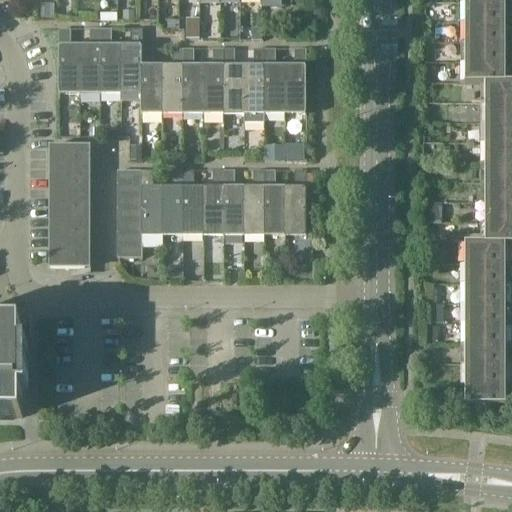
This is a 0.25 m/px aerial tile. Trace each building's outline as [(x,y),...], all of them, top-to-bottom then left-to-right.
[(507,25),(507,5),(466,5),(466,25),(507,25)] [(55,6),(41,6),(41,20),(55,20),(55,6)] [(135,12),(124,12),(124,21),(135,21),(135,12)] [(200,21),(187,21),(187,41),(200,41),(200,21)] [(507,45),(507,25),(466,25),(466,45),(507,45)] [(81,95),(81,58),(81,51),(71,51),(71,32),(60,32),(60,95),(81,95)] [(101,95),(101,32),(90,32),(90,51),(81,51),(81,58),(81,95),(101,95)] [(121,95),(121,57),(121,51),(112,51),(112,32),(101,32),(101,95),(121,95)] [(143,52),(144,52),(144,32),(131,32),(131,51),(121,51),(121,57),(121,95),(121,103),(142,103),(142,95),(143,95),(143,52)] [(507,65),(507,45),(466,45),(466,66),(507,65)] [(184,116),(184,51),(173,51),(173,70),(164,70),(164,78),(164,116),(184,116)] [(204,116),(204,78),(204,70),(195,70),(195,51),(184,51),(184,116),(204,116)] [(164,116),(164,78),(164,70),(154,70),(154,52),(144,52),(143,52),(143,95),(142,95),(142,103),(142,116),(164,116)] [(225,116),(225,52),(214,52),(213,70),(204,70),(204,78),(204,116),(225,116)] [(245,116),(245,78),(245,70),(236,70),(235,52),(225,52),(225,116),(245,116)] [(266,116),(266,52),(255,52),(255,70),(245,70),(245,78),(245,116),(245,125),(266,125),(266,116)] [(286,116),(286,77),(286,70),(276,70),(276,52),(266,52),(266,116),(286,116)] [(307,116),(307,52),(295,52),(295,70),(286,70),(286,77),(286,116),(307,116)] [(507,86),(507,65),(466,66),(466,87),(486,87),(486,86),(507,86)] [(511,85),(507,86),(486,86),(486,87),(486,106),(511,105),(511,85)] [(511,125),(511,105),(486,106),(486,126),(511,125)] [(511,145),(511,125),(486,126),(486,146),(511,145)] [(100,131),(90,131),(90,139),(100,139),(100,131)] [(511,165),(511,145),(486,146),(487,166),(511,165)] [(86,272),(86,148),(55,148),(55,272),(86,272)] [(143,148),(131,148),(131,162),(143,162),(143,148)] [(285,148),(265,148),(266,164),(286,164),(285,148)] [(511,185),(511,165),(487,166),(487,186),(511,185)] [(143,173),(118,174),(118,186),(143,186),(143,173)] [(153,173),(143,173),(143,186),(143,199),(143,211),(143,223),(143,236),(143,237),(164,237),(164,200),(164,192),(154,192),(153,173)] [(173,192),(164,192),(164,200),(164,237),(184,237),(184,173),(173,173),(173,192)] [(195,173),(184,173),(184,237),(204,237),(204,199),(204,192),(195,192),(195,173)] [(213,192),(204,192),(204,199),(204,237),(224,237),(224,173),(213,173),(213,192)] [(235,173),(224,173),(224,237),(245,237),(245,199),(245,192),(235,192),(235,173)] [(255,192),(245,192),(245,199),(245,237),(266,237),(266,173),(255,173),(255,192)] [(277,173),(266,173),(266,237),(286,237),(286,199),(286,192),(277,192),(277,173)] [(296,192),(286,192),(286,199),(286,237),(307,237),(307,201),(307,200),(313,200),(313,177),(307,177),(307,173),(296,173),(296,192)] [(511,205),(511,185),(487,186),(487,206),(511,205)] [(143,186),(118,186),(118,199),(143,199),(143,186)] [(143,199),(118,199),(118,211),(143,211),(143,199)] [(511,226),(511,205),(487,206),(487,226),(511,226)] [(143,211),(118,211),(118,223),(143,223),(143,211)] [(143,223),(118,223),(118,236),(143,236),(143,223)] [(511,246),(511,226),(487,226),(487,245),(487,246),(508,246),(511,246)] [(143,236),(118,236),(118,248),(143,248),(143,237),(143,236)] [(508,266),(508,246),(487,246),(487,245),(467,245),(467,266),(508,266)] [(143,248),(118,248),(118,261),(143,261),(143,248)] [(508,286),(508,266),(467,266),(467,286),(508,286)] [(161,267),(148,267),(148,280),(161,280),(161,267)] [(508,306),(508,286),(467,286),(467,307),(508,306)] [(508,327),(508,306),(467,307),(467,327),(508,327)] [(20,319),(20,328),(0,327),(0,418),(23,419),(23,343),(31,343),(31,319),(20,319)] [(509,347),(508,327),(467,327),(467,347),(509,347)] [(438,329),(428,329),(428,344),(438,344),(438,329)] [(509,367),(509,347),(467,347),(468,367),(509,367)] [(509,387),(509,367),(468,367),(468,387),(509,387)] [(509,407),(509,387),(468,387),(468,408),(509,407)] [(301,418),(282,417),(281,430),(301,430),(301,418)]
